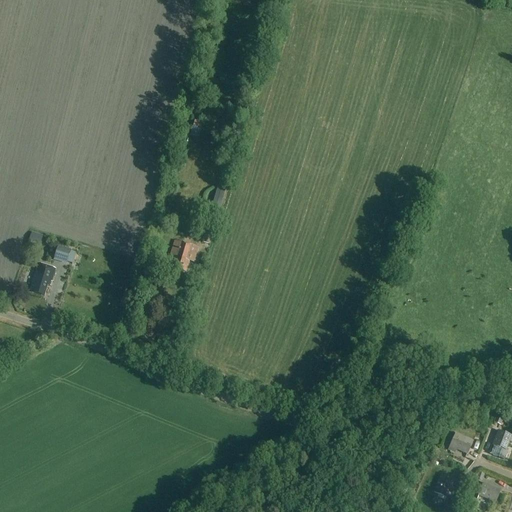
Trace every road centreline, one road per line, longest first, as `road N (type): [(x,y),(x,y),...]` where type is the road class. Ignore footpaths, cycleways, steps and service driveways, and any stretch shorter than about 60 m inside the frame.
road 1 (unclassified): [(0,313),(228,401),(301,422),(352,426)]
road 2 (unclassified): [(511,385),(352,426)]
